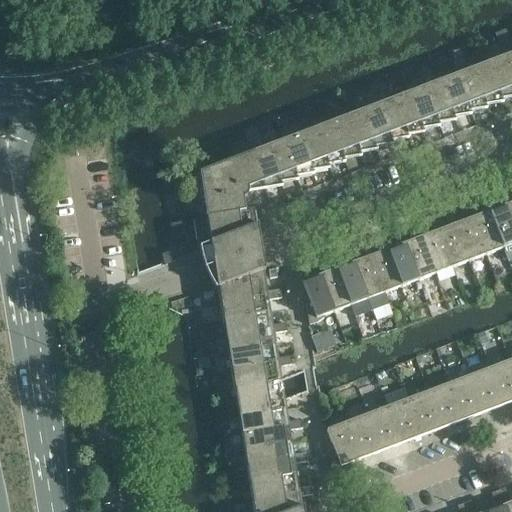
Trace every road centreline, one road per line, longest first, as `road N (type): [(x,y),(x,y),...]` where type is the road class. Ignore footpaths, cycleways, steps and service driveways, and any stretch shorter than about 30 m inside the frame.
road 1 (residential): [(97,304),(511,157)]
road 2 (motorway): [(55,92),(324,0)]
road 3 (secondary): [(55,511),(15,245)]
road 4 (residential): [(130,511),(97,304)]
road 5 (residential): [(349,511),(511,445)]
road 6 (motorway): [(15,245),(26,129),(55,92)]
road 7 (residential): [(97,304),(75,162)]
